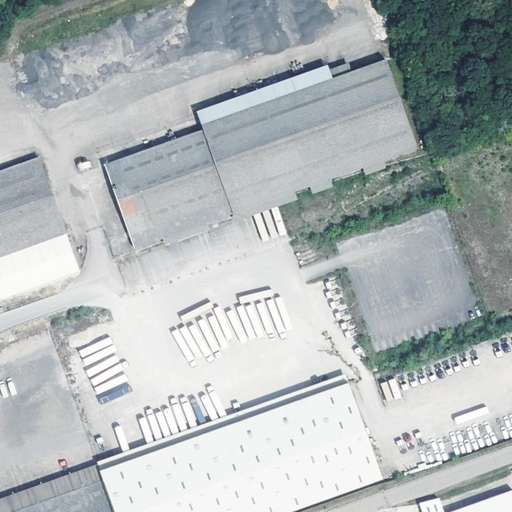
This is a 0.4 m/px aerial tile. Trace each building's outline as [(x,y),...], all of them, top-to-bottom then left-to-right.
[(331,68),(333,76),(350,72),(348,64),(331,68)] [(416,149),(387,65),(160,145),(105,165),(133,250),(416,149)] [(0,256),(65,234),(39,158),(0,171),(0,256)] [(0,298),(78,271),(65,234),(0,256),(0,298)] [(101,404),(131,392),(120,365),(109,370),(112,378),(98,384),(96,378),(91,380),(101,404)] [(108,463),(110,469),(347,382),(344,373),(106,459),(108,463)] [(0,511),(291,511),(382,480),(347,382),(110,469),(108,463),(0,503),(0,511)] [(387,382),(381,384),(386,401),(392,400),(387,382)] [(511,511),(511,489),(449,511),(511,511)]
